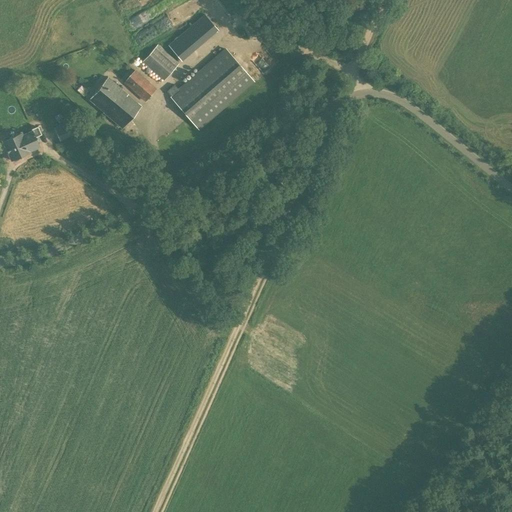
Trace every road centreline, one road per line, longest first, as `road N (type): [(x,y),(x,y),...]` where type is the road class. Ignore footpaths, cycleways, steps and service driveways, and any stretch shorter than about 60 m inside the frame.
road 1 (unclassified): [(511,189),(405,103),(366,93),(65,246),(0,262)]
road 2 (track): [(327,122),(155,511)]
